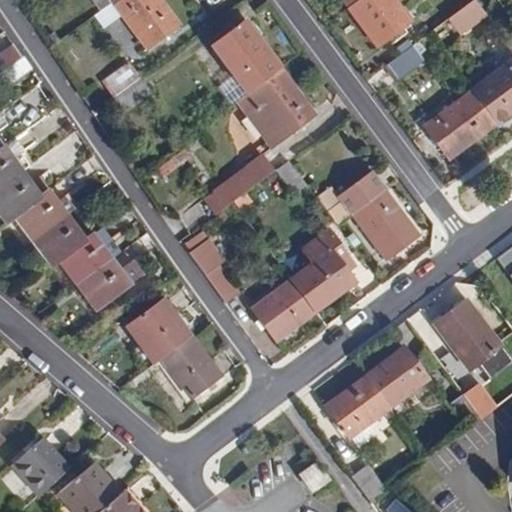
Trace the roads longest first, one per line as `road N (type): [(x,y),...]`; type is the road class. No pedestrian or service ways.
road 1 (residential): [(0,2),(276,389)]
road 2 (residential): [(276,389),(173,465),(0,318)]
road 3 (residential): [(286,0),(468,246)]
road 4 (residential): [(468,246),(276,389)]
